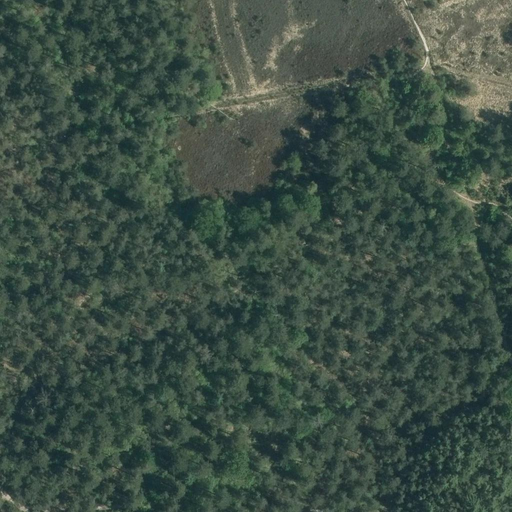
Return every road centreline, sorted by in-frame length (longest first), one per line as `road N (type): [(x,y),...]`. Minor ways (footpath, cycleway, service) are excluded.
road 1 (track): [(402,0),(426,57),(410,87),(427,161),(459,196),(511,218)]
road 2 (track): [(511,405),(463,409),(427,428),(383,511)]
